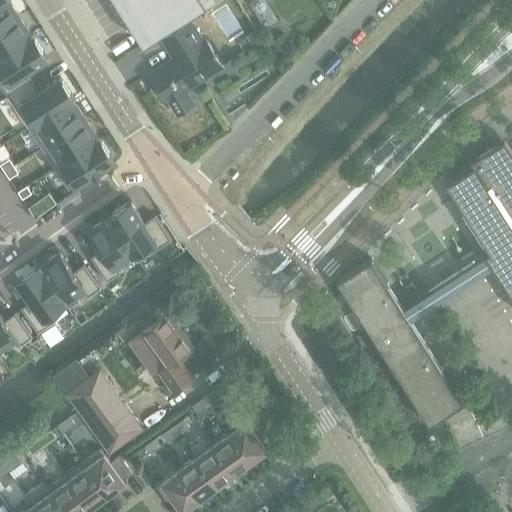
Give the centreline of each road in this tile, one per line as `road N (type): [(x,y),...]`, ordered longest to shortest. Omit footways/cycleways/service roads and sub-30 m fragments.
road 1 (unclassified): [(253,293),(511,41)]
road 2 (unclassified): [(180,198),(372,0)]
road 3 (residential): [(146,154),(45,0)]
road 4 (residential): [(0,257),(146,154)]
road 5 (residential): [(339,436),(253,293)]
road 6 (residential): [(233,511),(339,436)]
road 7 (residential): [(253,293),(180,198)]
